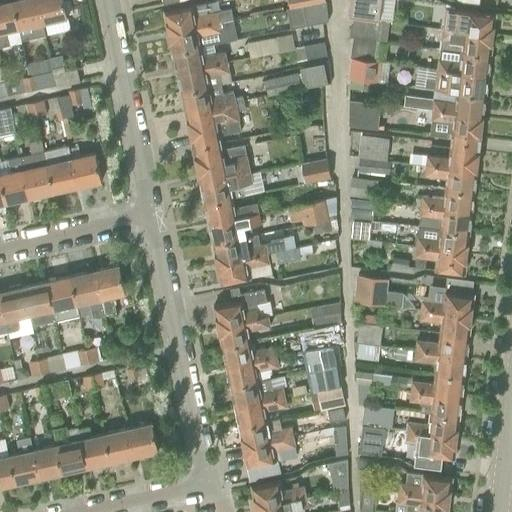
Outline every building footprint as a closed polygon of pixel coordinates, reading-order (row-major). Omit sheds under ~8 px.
[(12,0),(0,3),(0,47),(10,45),(7,31),(19,29),(12,0)] [(43,23),(37,0),(14,0),(12,0),(19,29),(43,23)] [(69,27),(67,18),(62,0),(37,0),(43,23),(45,33),(69,27)] [(302,5),(306,25),(328,20),(325,0),(324,0),(308,3),(302,5)] [(349,0),(347,16),(350,16),(352,17),(379,20),(380,0),(349,0)] [(205,3),(163,11),(168,32),(218,22),(225,20),(231,19),(229,9),(207,13),(205,3)] [(444,8),(441,29),(492,35),(495,14),(444,8)] [(379,20),(352,17),(350,36),(353,36),(388,41),(390,21),(382,20),(379,20)] [(218,22),(168,32),(172,52),(201,46),(198,36),(220,31),(227,30),(225,20),(218,22)] [(490,55),(492,35),(441,29),(440,39),(443,39),(442,50),(490,55)] [(388,41),(353,36),(350,57),(385,61),(388,41)] [(276,37),(248,43),(248,47),(250,57),(279,51),(276,37)] [(323,41),(306,45),(307,48),(293,51),(295,62),(309,59),(309,58),(326,54),(323,41)] [(224,52),(203,56),(201,46),(172,52),(176,72),(226,62),(224,52)] [(439,49),(437,69),(487,76),(490,55),(442,50),(439,49)] [(76,68),(64,71),(61,56),(48,59),(51,71),(54,85),(67,82),(67,85),(79,82),(76,68)] [(351,58),(348,78),(378,82),(381,62),(351,58)] [(326,60),(302,65),(305,85),(330,81),(326,60)] [(226,62),(176,72),(180,92),(209,86),(207,76),(228,71),(226,63),(226,62)] [(485,96),(487,76),(437,69),(417,67),(414,87),(422,89),(434,90),(456,93),(485,96)] [(51,71),(37,74),(36,74),(40,88),(54,85),(51,71)] [(297,73),(263,80),(266,96),(270,95),(301,88),(297,73)] [(40,88),(36,74),(28,76),(31,90),(40,88)] [(28,76),(19,78),(22,92),(31,90),(28,76)] [(19,78),(5,82),(8,96),(22,92),(19,78)] [(209,86),(180,92),(184,112),(234,102),(232,92),(211,97),(209,86)] [(78,89),(68,91),(72,105),(81,103),(78,89)] [(455,103),(433,100),(432,110),(482,116),(485,96),(456,93),(455,103)] [(404,95),(402,107),(416,108),(418,97),(404,95)] [(377,129),(380,103),(349,99),(348,125),(377,129)] [(42,100),(34,102),(37,116),(46,114),(42,100)] [(189,131),(192,148),(221,142),(219,135),(240,131),(238,121),(236,111),(244,109),(243,100),(234,102),(184,112),(189,131)] [(34,102),(25,104),(28,118),(37,116),(34,102)] [(9,108),(0,109),(0,135),(15,132),(12,122),(9,108)] [(430,120),(428,136),(450,139),(451,134),(465,135),(464,149),(478,151),(479,144),(480,137),(482,116),(432,110),(431,110),(430,120)] [(426,156),(425,165),(476,171),(478,151),(464,149),(465,135),(451,134),(450,139),(448,158),(426,156)] [(362,135),(359,158),(387,161),(389,138),(362,135)] [(221,142),(192,148),(196,167),(200,184),(249,173),(246,157),(243,145),(222,149),(221,142)] [(68,145),(44,151),(53,192),(77,187),(70,158),(68,145)] [(53,192),(44,151),(20,156),(29,197),(53,192)] [(95,153),(75,157),(70,158),(77,187),(101,181),(95,153)] [(7,159),(10,172),(0,174),(0,179),(5,203),(29,197),(20,156),(7,159)] [(300,163),(304,183),(329,178),(325,158),(300,163)] [(387,161),(359,158),(358,171),(389,174),(390,161),(387,161)] [(476,171),(425,165),(424,175),(446,178),(444,188),(473,192),(476,171)] [(249,173),(200,184),(204,204),(232,198),(244,195),(263,191),(259,171),(249,173)] [(349,195),(375,198),(378,181),(351,177),(349,195)] [(443,199),(421,196),(420,206),(471,212),(473,192),(444,188),(443,199)] [(234,208),(232,198),(204,204),(208,223),(258,213),(265,211),(264,209),(275,207),(273,196),(262,198),(263,202),(234,208)] [(304,225),(317,222),(330,219),(336,218),(335,196),(300,204),(288,206),(291,221),(303,218),(304,225)] [(374,200),(349,197),(349,217),(353,217),(372,220),(374,200)] [(418,226),(468,232),(471,212),(420,206),(418,226)] [(258,213),(208,223),(212,244),(252,235),(250,225),(260,223),(258,213)] [(353,217),(351,231),(370,234),(372,220),(353,217)] [(317,222),(311,223),(313,232),(319,231),(332,228),(330,219),(317,222)] [(418,226),(417,237),(415,247),(466,253),(468,232),(418,226)] [(259,234),(252,235),(212,244),(216,264),(266,253),(285,250),(282,238),(270,240),(270,242),(261,244),(259,234)] [(285,250),(266,253),(268,262),(281,259),(281,262),(300,258),(298,247),(285,250)] [(466,253),(415,247),(414,256),(436,259),(434,270),(464,274),(466,253)] [(268,263),(266,253),(216,264),(221,284),(249,278),(247,267),(268,263)] [(392,259),(390,271),(407,273),(409,261),(392,259)] [(118,265),(94,270),(104,314),(116,311),(113,296),(125,293),(118,265)] [(104,314),(94,270),(70,276),(77,304),(88,301),(92,317),(104,314)] [(357,274),(354,301),(401,307),(403,293),(385,291),(387,278),(357,274)] [(70,276),(46,281),(53,309),(56,321),(79,316),(77,304),(70,276)] [(53,309),(46,281),(22,287),(29,315),(32,326),(43,324),(56,321),(53,309)] [(8,287),(9,290),(0,291),(0,298),(5,320),(8,332),(18,330),(19,327),(17,318),(29,315),(22,287),(21,287),(20,284),(8,287)] [(229,288),(232,302),(213,306),(217,326),(258,318),(258,317),(255,303),(266,301),(263,288),(239,293),(238,286),(229,288)] [(421,300),(420,310),(470,316),(473,295),(444,291),(445,288),(429,286),(427,301),(421,300)] [(322,305),(326,324),(340,321),(340,301),(322,305)] [(439,332),(468,336),(470,316),(420,310),(419,320),(440,322),(439,332)] [(258,318),(217,326),(221,346),(250,340),(248,330),(269,326),(267,315),(258,317),(258,318)] [(358,322),(355,342),(357,342),(358,342),(367,343),(369,323),(363,323),(358,322)] [(416,341),(415,350),(466,356),(468,336),(439,332),(438,343),(416,341)] [(250,340),(221,346),(225,366),(275,355),(273,346),(252,350),(250,340)] [(134,356),(130,342),(121,344),(124,358),(134,356)] [(357,342),(355,358),(356,358),(376,360),(378,345),(358,342),(357,342)] [(311,349),(302,351),(305,371),(336,364),(340,364),(340,363),(337,344),(336,344),(311,349)] [(94,347),(85,349),(88,363),(97,361),(94,347)] [(88,363),(85,349),(76,351),(77,356),(79,365),(88,363)] [(466,356),(415,350),(414,360),(436,363),(434,373),(463,377),(466,356)] [(275,355),(225,366),(230,386),(258,380),(256,370),(277,366),(275,355)] [(79,365),(77,356),(63,359),(65,368),(79,365)] [(50,372),(48,365),(46,358),(37,360),(41,374),(50,372)] [(41,374),(37,360),(29,362),(32,376),(41,374)] [(138,376),(135,362),(126,364),(129,378),(138,376)] [(336,364),(305,371),(309,391),(315,390),(317,390),(340,385),(342,385),(340,364),(336,364)] [(25,371),(21,367),(14,369),(16,380),(27,377),(25,371)] [(371,372),(370,385),(405,390),(410,391),(412,381),(412,378),(371,372)] [(100,373),(91,375),(94,389),(103,387),(100,373)] [(412,381),(410,391),(461,397),(463,377),(434,373),(433,384),(412,381)] [(94,389),(91,375),(82,377),(85,391),(94,389)] [(269,378),(258,380),(230,386),(234,406),(284,396),(282,386),(272,388),(269,378)] [(43,386),(46,400),(55,397),(52,384),(43,386)] [(315,391),(309,392),(313,410),(319,409),(319,410),(330,407),(344,405),(340,385),(317,390),(315,390),(315,391)] [(46,400),(43,386),(34,388),(38,402),(46,400)] [(429,414),(458,417),(461,397),(410,391),(409,401),(420,402),(418,412),(429,414)] [(284,396),(234,406),(238,426),(267,420),(265,410),(286,406),(284,396)] [(346,416),(344,405),(330,407),(335,427),(346,425),(346,416)] [(362,405),(362,409),(360,425),(382,427),(390,428),(392,408),(362,405)] [(407,422),(405,431),(456,437),(458,417),(429,414),(428,424),(407,422)] [(267,420),(238,426),(243,447),(292,436),(290,426),(281,428),(278,418),(267,420)] [(132,427),(127,428),(133,456),(157,451),(151,423),(132,427)] [(335,427),(322,430),(324,436),(333,434),(334,456),(346,453),(345,425),(335,427)] [(382,427),(360,425),(358,445),(356,445),(355,453),(379,456),(382,427)] [(66,430),(69,441),(55,444),(62,473),(85,467),(79,439),(77,427),(66,430)] [(133,456),(127,428),(103,433),(109,462),(133,456)] [(456,437),(405,431),(404,441),(426,444),(424,455),(453,458),(456,437)] [(103,433),(79,439),(85,467),(109,462),(103,433)] [(19,453),(8,455),(14,484),(38,478),(32,450),(33,449),(30,436),(16,439),(19,453)] [(292,436),(243,447),(247,467),(275,461),(273,450),(294,445),(292,436)] [(55,444),(33,449),(32,450),(38,478),(62,473),(55,444)] [(0,486),(14,484),(8,455),(0,457),(0,486)] [(333,491),(334,491),(347,488),(345,459),(327,463),(333,491)] [(357,486),(370,488),(371,469),(357,468),(357,486)] [(451,478),(431,476),(406,473),(405,484),(399,483),(398,493),(449,499),(451,478)] [(282,491),(279,480),(251,486),(255,506),(305,496),(303,487),(282,491)] [(376,489),(370,488),(357,486),(358,507),(373,509),(376,489)] [(347,488),(334,491),(337,506),(347,504),(347,488)] [(398,493),(397,503),(406,504),(405,511),(446,511),(449,499),(398,493)] [(312,495),(305,496),(255,506),(256,511),(303,511),(303,508),(315,505),(312,495)]
